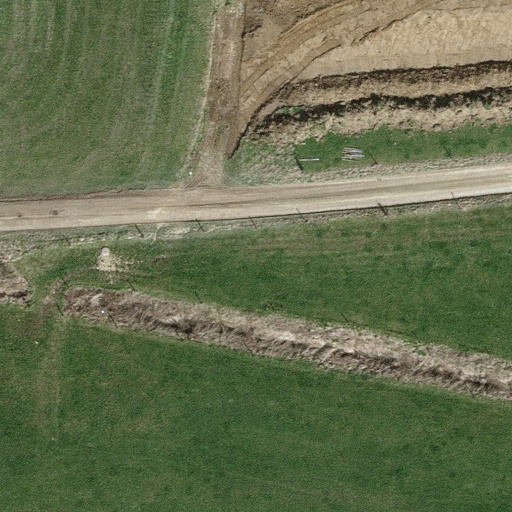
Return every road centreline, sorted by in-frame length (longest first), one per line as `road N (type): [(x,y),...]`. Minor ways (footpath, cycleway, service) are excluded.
road 1 (track): [(0,230),(511,183)]
road 2 (track): [(195,215),(217,124),(228,0)]
